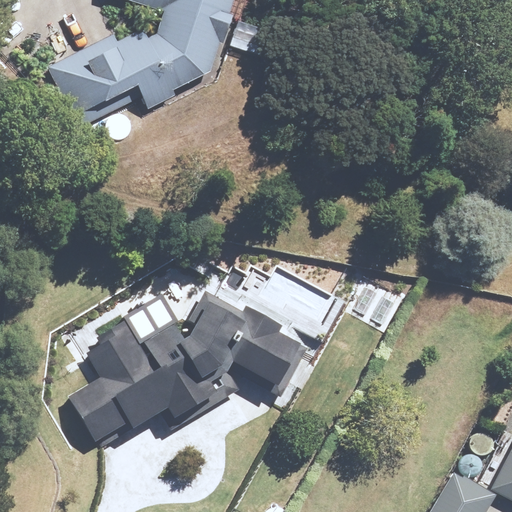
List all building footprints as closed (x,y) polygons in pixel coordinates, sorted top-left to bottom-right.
[(118,0),(163,15),(155,38),(146,43),(142,33),(116,45),(112,37),(47,70),(77,131),(140,100),(146,112),(174,98),(172,93),(210,74),(219,46),(222,47),(231,19),(228,18),(233,0),(118,0)] [(123,113),(81,133),(90,153),(133,133),(123,113)] [(99,380),(66,400),(94,445),(127,426),(130,432),(166,412),(172,423),(215,397),(205,380),(218,373),(221,368),(278,399),(306,350),(278,335),(282,329),(245,308),(241,314),(204,293),(187,323),(195,327),(187,341),(183,344),(173,327),(143,345),(153,363),(149,365),(124,324),(95,340),(99,348),(85,356),(99,380)] [(511,446),(489,491),(511,503),(511,446)] [(454,472),(429,511),(484,511),(494,496),(454,472)]
